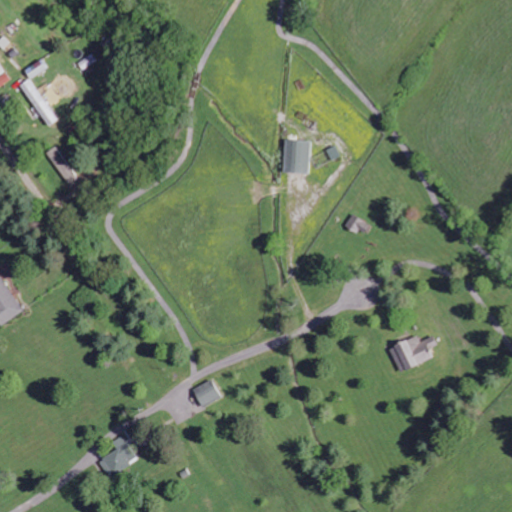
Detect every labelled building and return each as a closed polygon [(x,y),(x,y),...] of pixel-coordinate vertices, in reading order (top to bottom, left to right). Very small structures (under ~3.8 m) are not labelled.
[(0,84),(3,88),(14,80),(0,60),(0,84)] [(50,69),(45,60),(28,69),(33,78),(50,69)] [(62,119),(32,79),(23,86),(53,126),(62,119)] [(286,173),(311,173),(312,141),(286,140),(286,173)] [(81,177),(58,147),(49,154),(72,184),(81,177)] [(366,234),(371,223),(353,215),(348,226),(366,234)] [(391,349),(402,373),(435,358),(431,349),(439,345),(435,337),(422,342),(419,336),(391,349)] [(202,407),(222,399),(215,381),(195,389),(202,407)] [(140,460),(124,436),(115,443),(119,450),(101,462),(112,478),(140,460)]
